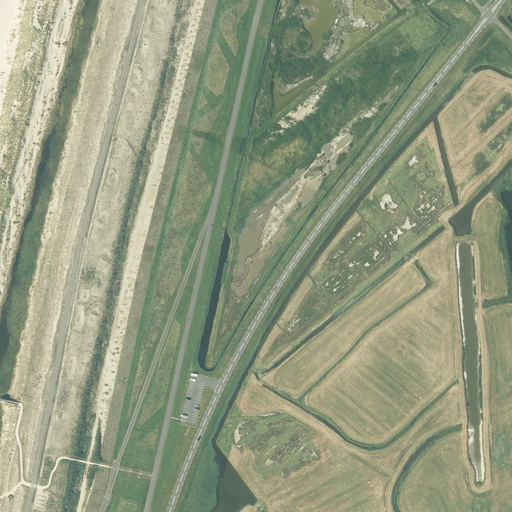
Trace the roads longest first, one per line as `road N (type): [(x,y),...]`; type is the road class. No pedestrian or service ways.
road 1 (tertiary): [(169,511),(209,409),(276,287),(475,32)]
road 2 (unknown): [(198,0),(81,511)]
